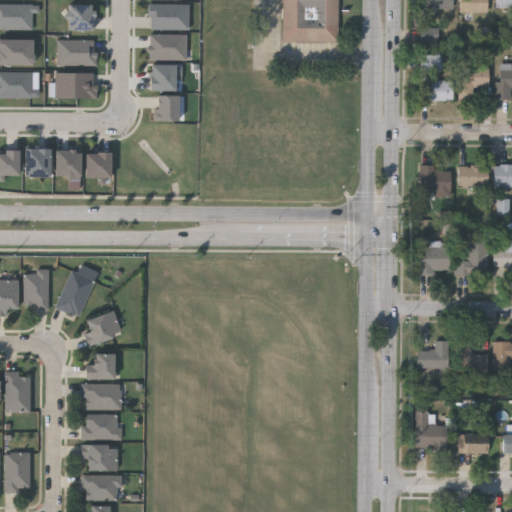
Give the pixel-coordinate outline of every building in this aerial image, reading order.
[(340,0),(340,41),(283,41),(283,0),(340,0)] [(426,12),(426,0),(453,0),(453,12),(426,12)] [(488,0),(488,12),(461,12),(461,0),(488,0)] [(511,9),(496,9),(496,0),(511,0),(511,9)] [(0,29),(33,30),(34,13),(40,13),(40,5),(0,4),(0,29)] [(150,30),(190,30),(190,5),(151,4),(150,30)] [(95,5),(67,5),(68,31),(95,30),(95,5)] [(440,42),(439,28),(421,28),(421,42),(440,42)] [(188,35),(150,34),(149,60),(187,61),(188,35)] [(0,65),(34,66),(34,40),(0,39),(0,65)] [(96,41),(58,40),(58,65),(96,66),(96,41)] [(442,72),(420,72),(420,56),(442,56),(442,72)] [(151,91),(177,91),(177,81),(183,81),(183,65),(152,65),(151,91)] [(488,70),(488,88),(471,88),(471,101),(458,101),(458,70),(488,70)] [(40,73),(0,72),(0,98),(40,98),(40,73)] [(511,72),(511,90),(510,90),(510,101),(496,101),(496,72),(511,72)] [(94,73),(56,73),(56,99),(98,99),(98,85),(94,85),(94,73)] [(453,82),(453,102),(420,102),(420,82),(453,82)] [(180,96),(157,96),(156,121),(180,122),(180,96)] [(51,177),(51,149),(26,149),(26,178),(51,177)] [(56,180),(82,179),(82,151),(56,151),(56,180)] [(0,152),(0,181),(5,182),(5,176),(20,176),(20,152),(0,152)] [(87,154),(87,178),(112,178),(112,153),(87,154)] [(434,166),(434,172),(450,172),(451,198),(419,198),(419,166),(434,166)] [(458,187),(458,167),(486,167),(486,187),(458,187)] [(511,189),(494,189),(494,167),(511,167),(511,189)] [(510,215),(510,198),(498,198),(498,215),(510,215)] [(450,243),(450,274),(419,274),(419,248),(430,248),(430,243),(450,243)] [(467,253),(467,243),(487,243),(487,276),(456,276),(456,253),(467,253)] [(511,270),(493,270),(493,249),(504,249),(504,243),(511,243),(511,270)] [(47,307),(22,308),(22,271),(47,270),(47,307)] [(54,307),(70,270),(93,280),(77,317),(54,307)] [(5,315),(0,315),(0,279),(16,279),(16,307),(5,307),(5,315)] [(89,344),(81,320),(112,310),(120,334),(89,344)] [(447,341),(447,370),(416,370),(416,352),(434,352),(434,341),(447,341)] [(470,355),(487,355),(486,373),(455,372),(456,341),(470,342),(470,355)] [(494,343),(511,343),(511,360),(510,360),(510,372),(494,372),(494,343)] [(112,378),(84,378),(84,364),(92,364),(92,353),(112,353),(112,378)] [(29,376),(29,412),(4,412),(4,372),(18,372),(18,376),(29,376)] [(119,384),(119,409),(81,409),(81,384),(119,384)] [(446,450),(414,449),(415,413),(428,413),(428,426),(446,426),(446,450)] [(81,440),(81,414),(119,414),(119,440),(81,440)] [(511,455),(502,455),(502,435),(511,435),(511,455)] [(487,455),(459,455),(459,438),(487,438),(487,455)] [(116,470),(84,470),(84,460),(79,460),(79,444),(116,444),(116,470)] [(4,452),(28,452),(28,491),(4,491),(4,452)] [(80,475),(119,475),(119,499),(80,499),(80,475)]
